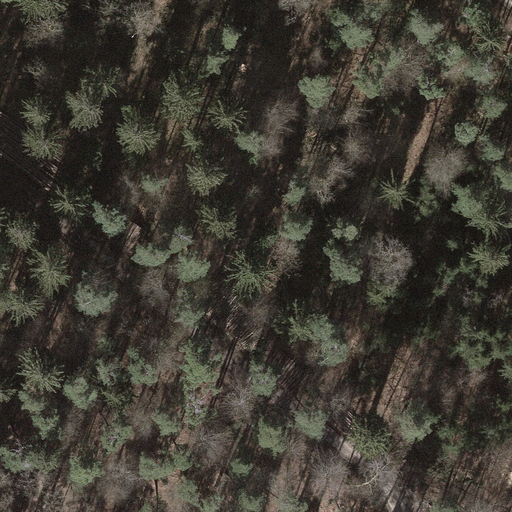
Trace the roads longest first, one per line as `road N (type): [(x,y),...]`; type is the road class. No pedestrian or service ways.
road 1 (track): [(0,167),(247,369)]
road 2 (track): [(247,369),(363,459),(397,511)]
